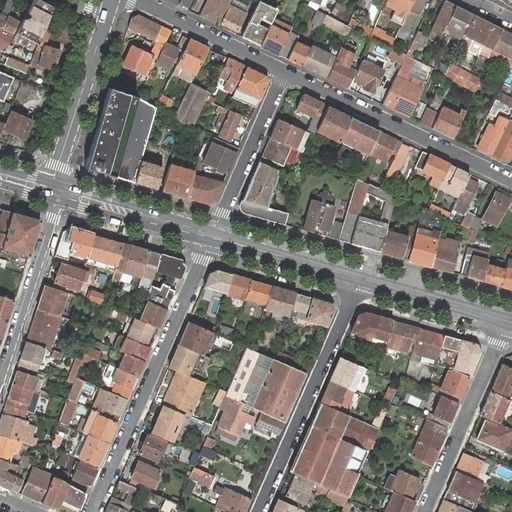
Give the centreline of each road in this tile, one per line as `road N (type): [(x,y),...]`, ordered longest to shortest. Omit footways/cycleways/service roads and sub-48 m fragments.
road 1 (residential): [(212,236),(92,511)]
road 2 (residential): [(259,511),(360,278)]
road 3 (residential): [(284,71),(511,180)]
road 4 (residential): [(425,511),(506,320)]
road 5 (residential): [(56,192),(55,220),(0,379)]
road 6 (residential): [(107,12),(56,192)]
road 7 (residential): [(212,236),(284,71)]
road 8 (residential): [(136,0),(284,71)]
road 9 (tertiary): [(212,236),(56,192)]
road 10 (tertiary): [(360,278),(212,236)]
road 11 (tertiary): [(506,320),(360,278)]
